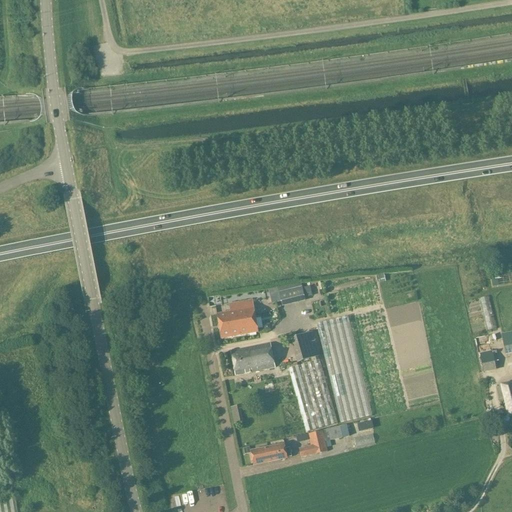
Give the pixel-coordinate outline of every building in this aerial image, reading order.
[(511,270),(491,274),(492,286),(511,283),(511,270)] [(282,305),(305,299),(305,296),(312,294),(310,287),(303,288),(301,283),(278,288),(282,305)] [(490,297),(482,298),(483,317),(491,317),(490,297)] [(222,339),(258,333),(253,300),(229,304),(231,313),(218,315),(222,339)] [(341,424),(372,416),(348,316),(333,320),(317,324),(341,424)] [(507,353),(511,352),(511,331),(502,333),(505,354),(507,353)] [(301,362),(319,356),(312,333),(294,338),(301,362)] [(236,376),(275,368),(271,344),(231,352),(236,376)] [(493,351),(480,354),(484,372),(497,369),(493,351)] [(289,369),(290,374),(307,432),(338,423),(320,360),(289,369)] [(503,418),(511,415),(511,383),(497,387),(503,418)] [(240,405),(232,407),(234,423),(243,421),(240,405)] [(340,427),(323,431),(326,442),(342,438),(340,427)] [(328,452),(326,442),(323,431),(308,434),(311,446),(299,449),(301,458),(328,452)] [(363,441),(356,442),(357,447),(376,444),(374,434),(362,436),(363,441)] [(286,449),(285,445),(251,452),(254,465),(288,458),(292,457),(290,448),(286,449)] [(17,511),(15,498),(0,500),(0,511),(17,511)]
